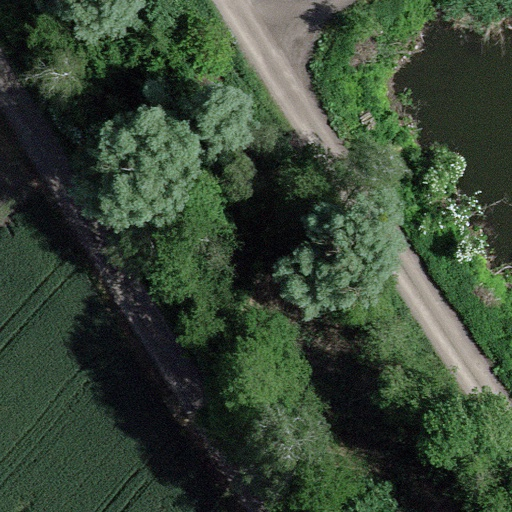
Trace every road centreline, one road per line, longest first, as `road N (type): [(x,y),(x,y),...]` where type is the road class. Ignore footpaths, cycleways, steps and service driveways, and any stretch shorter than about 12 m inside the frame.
road 1 (track): [(0,84),(270,511)]
road 2 (track): [(265,39),(511,430)]
